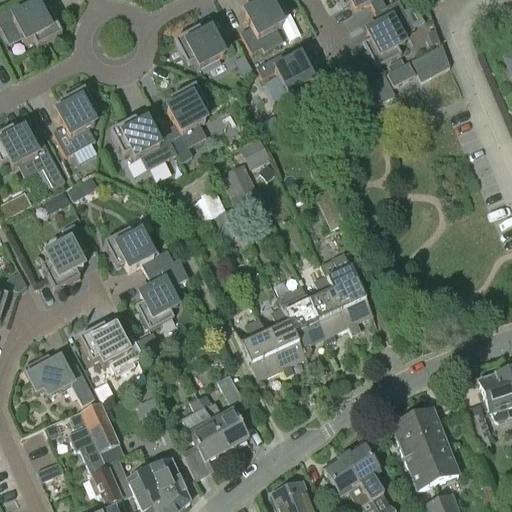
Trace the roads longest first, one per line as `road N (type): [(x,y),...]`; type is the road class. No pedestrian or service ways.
road 1 (residential): [(274,462),(159,211),(207,187)]
road 2 (residential): [(103,296),(28,341),(0,396),(1,422),(40,511)]
road 3 (residential): [(274,462),(365,400),(511,344)]
road 4 (residential): [(511,176),(456,40),(465,10),(489,0)]
